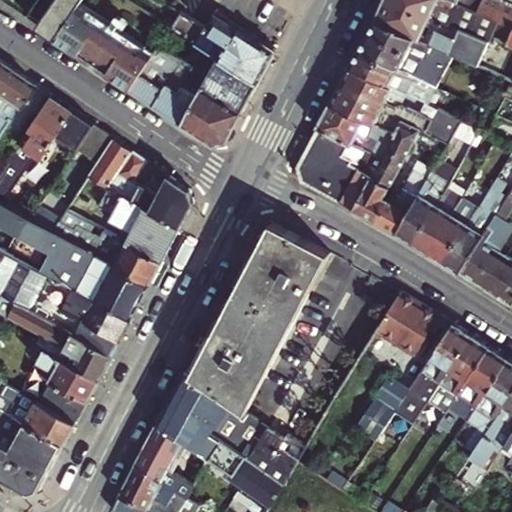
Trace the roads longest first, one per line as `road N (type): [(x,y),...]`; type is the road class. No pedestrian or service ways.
road 1 (secondary): [(73,511),(244,181)]
road 2 (tertiary): [(244,181),(277,189),(511,326)]
road 3 (tertiary): [(0,30),(177,150),(244,181)]
road 4 (secondary): [(244,181),(337,0)]
